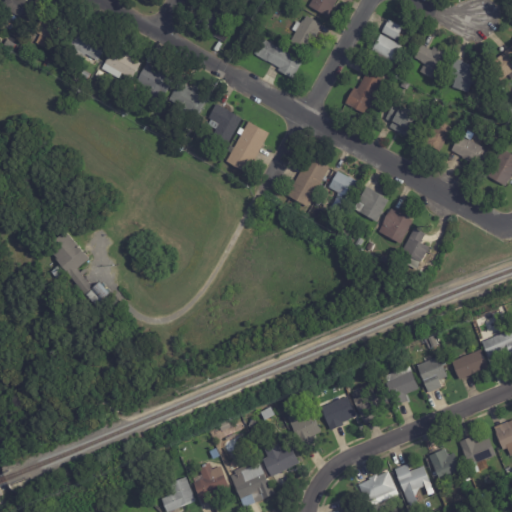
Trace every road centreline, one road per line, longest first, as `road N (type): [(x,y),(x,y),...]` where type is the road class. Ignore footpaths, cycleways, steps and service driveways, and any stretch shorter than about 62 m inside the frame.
road 1 (residential): [(97,0),(511,229)]
road 2 (residential): [(307,511),(311,492),(333,469),(511,390)]
road 3 (residential): [(372,0),(261,191)]
